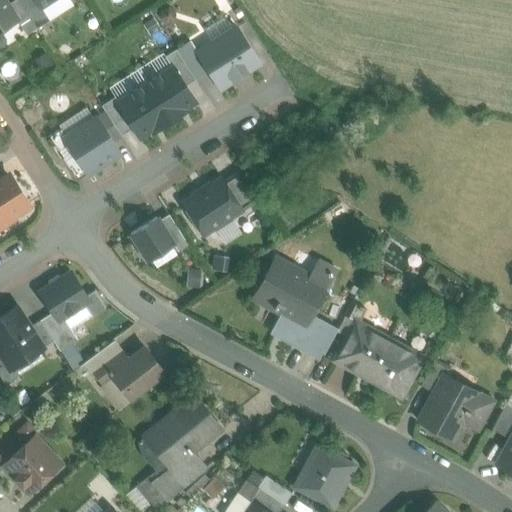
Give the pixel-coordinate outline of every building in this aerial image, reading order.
[(3,0),(0,0),(0,29),(3,29),(8,22),(15,18),(7,5),(3,0)] [(15,0),(7,5),(15,18),(27,35),(37,29),(18,0),(15,0)] [(40,7),(35,0),(18,0),(37,29),(50,21),(41,7),(40,7)] [(70,0),(52,0),(41,7),(50,21),(73,5),(70,0)] [(260,64),(237,27),(197,53),(209,72),(220,89),(260,64)] [(209,72),(197,53),(190,41),(176,50),(196,80),(209,72)] [(165,57),(172,68),(173,67),(185,86),(196,80),(176,50),(165,57)] [(172,68),(145,85),(170,121),(187,110),(186,109),(196,102),(185,86),(173,67),(172,68)] [(153,132),(170,121),(145,85),(118,102),(117,102),(134,128),(141,138),(152,131),(153,132)] [(121,136),(134,128),(117,102),(118,102),(115,97),(101,106),(105,112),(121,136)] [(121,136),(105,112),(95,119),(111,144),(122,138),(121,136)] [(66,137),(77,154),(88,172),(89,173),(118,154),(111,144),(95,119),(66,137)] [(66,137),(61,129),(49,136),(65,161),(77,154),(66,137)] [(88,172),(77,154),(65,161),(77,179),(88,172)] [(237,173),(224,182),(242,209),(255,201),(237,173)] [(0,181),(0,226),(0,227),(13,219),(11,216),(27,205),(9,176),(0,181)] [(208,184),(194,193),(196,196),(183,204),(203,234),(214,227),(231,216),(242,209),(224,182),(222,179),(209,187),(208,184)] [(231,216),(214,227),(223,242),(241,231),(231,216)] [(156,217),(131,234),(148,261),(174,245),(171,239),(156,217)] [(188,245),(180,233),(171,239),(174,245),(178,251),(188,245)] [(326,287),(275,259),(254,297),(285,313),(275,331),(295,342),(305,324),(306,324),(311,315),(326,287)] [(71,272),(40,292),(53,312),(58,321),(63,318),(89,301),(71,272)] [(422,357),(359,322),(366,309),(356,304),(348,317),(355,321),(334,359),(401,396),(422,357)] [(17,307),(0,317),(0,354),(9,369),(10,368),(43,347),(30,327),(17,307)] [(63,318),(58,321),(53,312),(40,321),(53,341),(59,351),(77,340),(63,318)] [(337,329),(311,315),(306,324),(305,324),(295,342),(322,357),(337,329)] [(43,347),(53,341),(40,321),(30,327),(43,347)] [(84,362),(91,370),(123,347),(116,338),(84,362)] [(129,359),(110,374),(113,377),(131,400),(166,373),(145,347),(129,359)] [(121,350),(92,371),(103,385),(113,377),(110,374),(129,359),(121,350)] [(10,368),(9,369),(0,354),(0,376),(6,385),(17,378),(10,368)] [(434,361),(420,386),(433,393),(443,373),(444,374),(447,368),(434,361)] [(444,374),(443,373),(433,393),(418,420),(453,440),(467,413),(482,422),(493,401),(444,374)] [(194,396),(143,437),(167,468),(174,463),(176,464),(193,450),(220,428),(194,396)] [(511,409),(505,405),(492,429),(509,439),(511,434),(511,409)] [(511,434),(509,439),(496,464),(511,473),(511,434)] [(5,463),(4,464),(4,465),(30,492),(61,463),(35,435),(5,463)] [(354,466),(317,445),(295,486),(332,506),(354,466)] [(193,450),(176,464),(174,463),(167,468),(183,487),(207,467),(193,450)] [(167,468),(155,478),(151,474),(136,486),(155,510),(183,487),(167,468)] [(289,490),(266,475),(258,487),(281,502),(289,490)] [(443,511),(435,503),(425,511),(443,511)]
